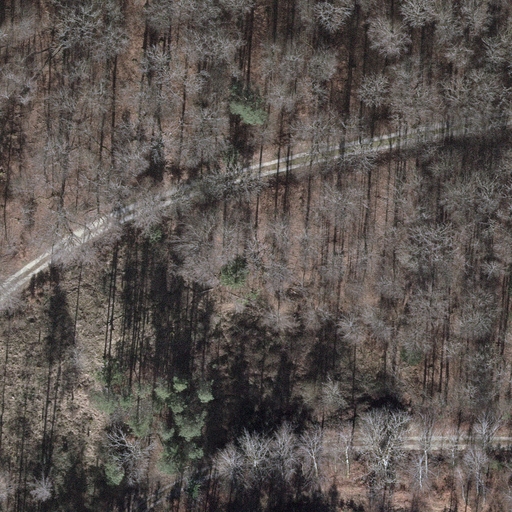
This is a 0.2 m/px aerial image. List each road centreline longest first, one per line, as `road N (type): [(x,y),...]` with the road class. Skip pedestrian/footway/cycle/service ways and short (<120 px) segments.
road 1 (track): [(0,286),(54,244),(215,172),(511,117)]
road 2 (track): [(128,511),(155,491),(266,442),(511,437)]
road 3 (track): [(225,511),(307,495),(411,498),(451,511)]
